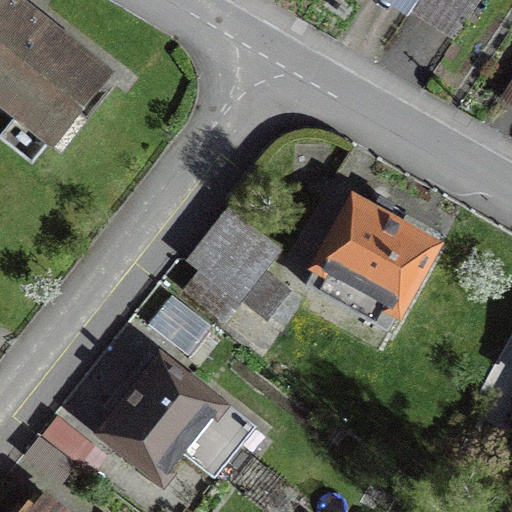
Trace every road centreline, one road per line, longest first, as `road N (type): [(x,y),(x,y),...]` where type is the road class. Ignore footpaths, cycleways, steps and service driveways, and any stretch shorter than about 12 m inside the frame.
road 1 (residential): [(271,59),(0,388)]
road 2 (residential): [(271,59),(511,194)]
